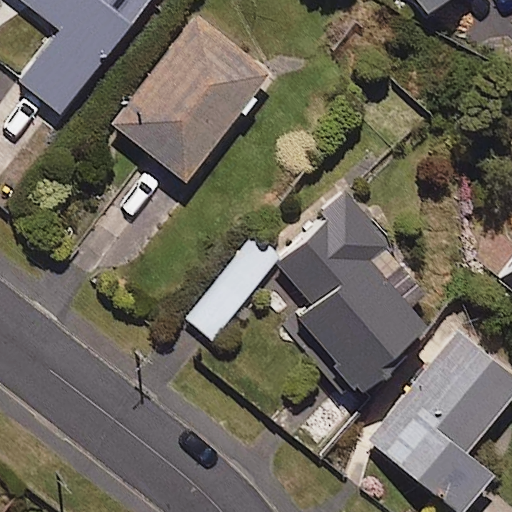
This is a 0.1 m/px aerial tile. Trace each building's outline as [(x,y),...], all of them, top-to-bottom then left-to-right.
[(18,0),(57,28),(16,83),(58,115),(144,0),(18,0)] [(416,0),(425,10),(437,0),(416,0)] [(263,71),(189,16),(108,124),(183,179),(263,71)] [(289,320),(328,363),(325,366),(351,396),(380,371),(374,364),(419,325),(362,260),(382,242),(344,199),(271,264),(307,304),(289,320)] [(275,259),(249,237),(183,318),(208,339),(275,259)] [(511,263),(498,280),(511,291),(511,263)] [(511,378),(451,332),(365,443),(408,476),(454,511),(457,511),(487,473),(461,453),(511,386),(511,378)]
